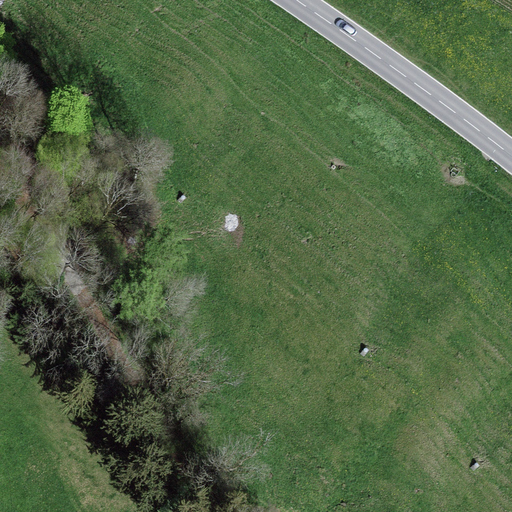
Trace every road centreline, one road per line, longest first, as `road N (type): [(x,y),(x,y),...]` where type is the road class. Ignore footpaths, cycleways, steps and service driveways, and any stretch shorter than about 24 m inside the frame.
road 1 (track): [(0,169),(105,327),(204,511)]
road 2 (tertiary): [(511,156),(295,0)]
